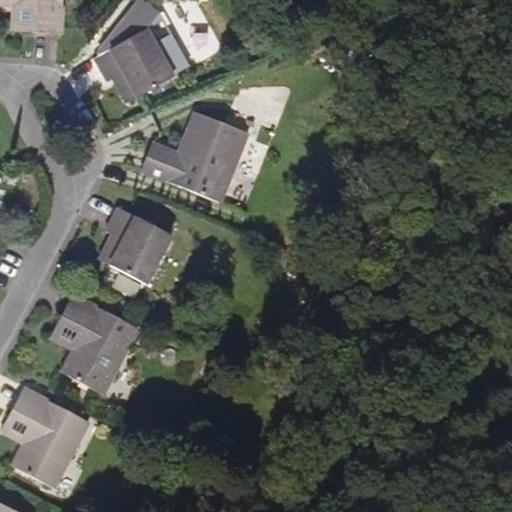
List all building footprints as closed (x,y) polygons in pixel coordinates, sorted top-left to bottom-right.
[(60,36),(62,0),(0,0),(0,6),(12,7),(34,8),(32,34),(60,36)] [(34,8),(12,7),(10,33),(32,34),(34,8)] [(172,78),(145,30),(92,60),(105,83),(112,80),(122,75),(135,99),(172,78)] [(122,75),(112,80),(125,105),(135,99),(122,75)] [(203,117),(194,113),(177,154),(187,158),(203,117)] [(219,204),(247,134),(203,117),(187,158),(177,154),(151,144),(139,173),(219,204)] [(145,286),(171,237),(117,208),(104,233),(111,236),(121,242),(108,267),(145,286)] [(121,242),(111,236),(98,261),(108,267),(121,242)] [(103,396),(138,330),(73,294),(59,320),(82,332),(71,351),(60,374),(103,396)] [(82,332),(59,320),(49,339),(71,351),(82,332)] [(53,490),(88,423),(23,389),(10,413),(33,425),(23,445),(11,467),(53,490)] [(0,432),(23,445),(33,425),(10,413),(0,431),(0,432)]
